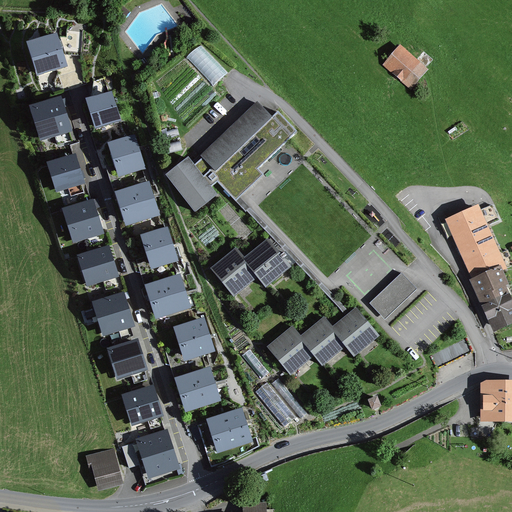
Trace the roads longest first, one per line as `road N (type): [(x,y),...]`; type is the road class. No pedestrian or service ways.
road 1 (residential): [(72,92),(203,490)]
road 2 (unclassified): [(203,490),(308,442),(382,426),(484,375),(511,372)]
road 3 (unclassified): [(0,497),(108,510),(175,503),(203,490)]
